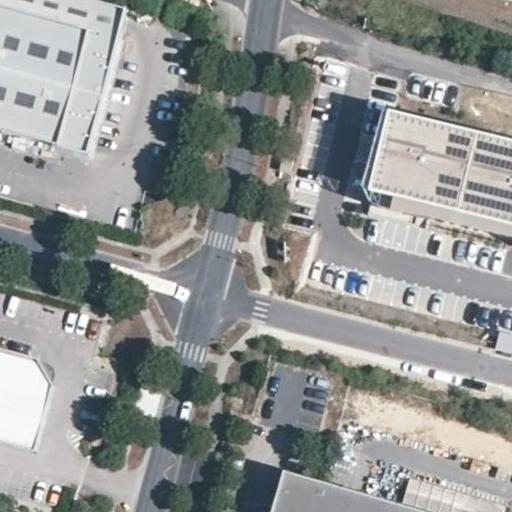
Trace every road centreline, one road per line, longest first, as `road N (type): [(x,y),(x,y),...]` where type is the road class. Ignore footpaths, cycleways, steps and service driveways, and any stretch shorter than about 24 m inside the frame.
road 1 (residential): [(209,296),(511,375)]
road 2 (residential): [(269,0),(243,161),(209,296)]
road 3 (residential): [(209,296),(151,511)]
road 4 (residential): [(209,296),(0,238)]
